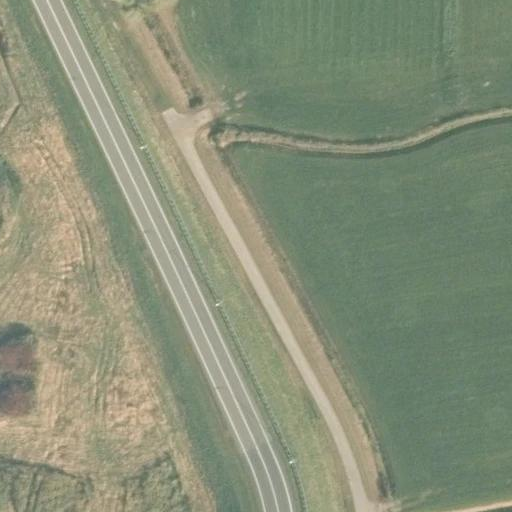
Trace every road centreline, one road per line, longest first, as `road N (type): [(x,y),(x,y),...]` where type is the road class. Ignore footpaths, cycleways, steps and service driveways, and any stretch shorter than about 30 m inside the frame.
road 1 (trunk): [(46,0),(264,465),(277,511)]
road 2 (unclassified): [(362,511),(335,426),(176,127)]
road 3 (track): [(108,0),(176,127)]
